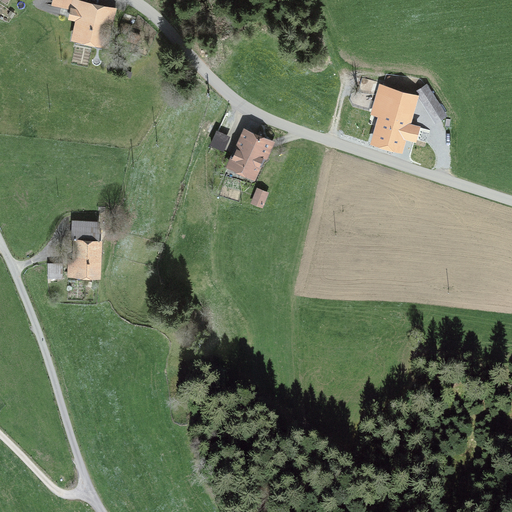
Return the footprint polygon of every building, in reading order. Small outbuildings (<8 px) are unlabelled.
[(53,0),(53,5),(72,10),(71,17),(81,19),(77,36),(103,42),(107,25),(112,26),(116,9),(75,0),(74,0),(53,0)] [(120,30),(129,33),(128,39),(137,42),(140,35),(130,32),(131,27),(122,24),(120,30)] [(445,114),(427,85),(417,92),(435,120),(445,114)] [(388,102),(363,94),(360,104),(370,107),(364,127),(371,129),(368,140),(394,148),(397,138),(407,141),(410,132),(415,133),(419,120),(406,117),(413,95),(392,89),(388,102)] [(269,142),(245,131),(230,165),(254,176),(263,155),(266,157),(270,150),(266,148),(269,142)] [(226,140),(220,137),(215,147),(221,149),(226,140)] [(258,189),(253,200),(262,204),(267,193),(258,189)] [(78,248),(77,259),(68,259),(68,271),(96,273),(98,223),(74,222),(73,248),(78,248)] [(62,263),(48,263),(48,278),(62,277),(62,263)]
